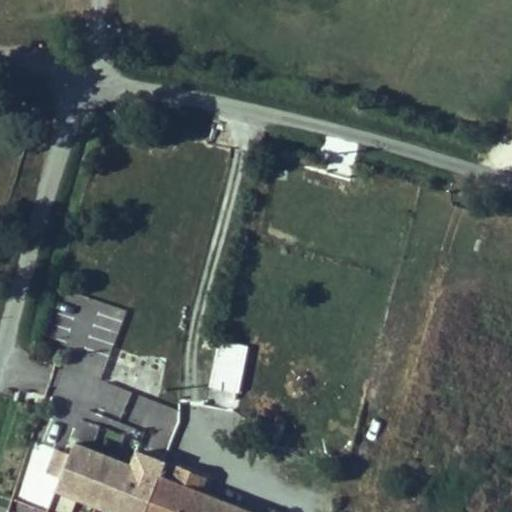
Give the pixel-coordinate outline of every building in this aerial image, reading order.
[(218,340),(209,389),(239,395),(248,346),(218,340)] [(85,434),(140,448),(142,438),(169,445),(179,405),(97,384),(85,434)] [(130,470),(71,449),(57,494),(105,511),(144,511),(158,467),(134,458),(130,470)] [(436,511),(494,511),(506,486),(455,466),(436,511)] [(240,511),(197,496),(202,483),(158,467),(144,511),(240,511)] [(511,511),(511,488),(506,486),(494,511),(511,511)]
